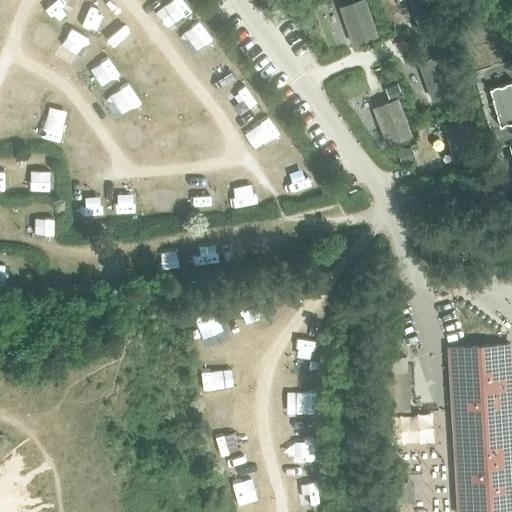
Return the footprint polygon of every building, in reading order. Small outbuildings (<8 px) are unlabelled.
[(435,30),(421,34),(425,46),(439,42),(435,30)] [(511,82),(489,89),(499,127),(511,123),(511,82)] [(398,85),(386,90),(390,101),(402,96),(398,85)] [(451,95),(455,106),(463,103),(460,92),(451,95)] [(406,147),(395,151),(400,165),(411,161),(406,147)] [(447,346),(456,511),(511,511),(511,346),(511,342),(468,344),(447,346)] [(380,374),(383,412),(411,410),(408,372),(380,374)] [(288,511),(326,511),(319,476),(283,482),(288,511)] [(422,483),(407,484),(409,507),(423,507),(422,483)]
